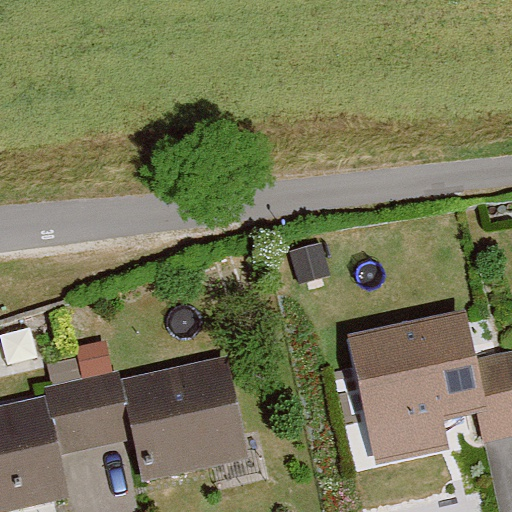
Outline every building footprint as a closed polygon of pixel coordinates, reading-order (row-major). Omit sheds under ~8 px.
[(479,408),(461,324),(359,346),(377,430),(479,408)] [(145,477),(233,456),(213,368),(125,388),(145,477)] [(109,380),(80,387),(94,445),(123,438),(109,380)] [(52,393),(66,452),(94,445),(80,387),(52,393)] [(0,508),(63,495),(43,407),(0,416),(0,508)]
